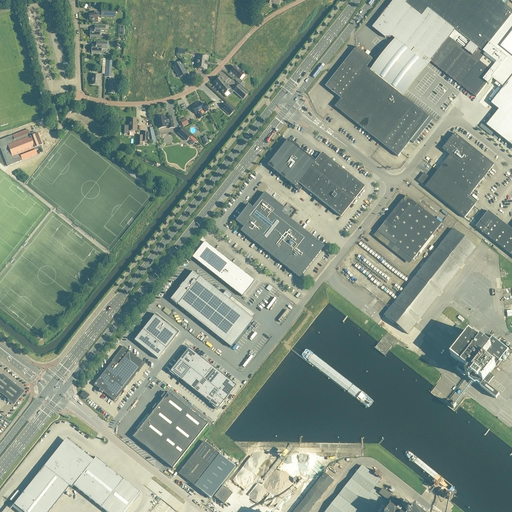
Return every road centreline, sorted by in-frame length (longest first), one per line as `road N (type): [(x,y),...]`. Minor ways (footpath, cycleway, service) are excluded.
road 1 (primary): [(59,394),(290,103)]
road 2 (primary): [(280,96),(49,386)]
road 3 (unclassified): [(348,245),(261,175),(220,226),(307,294)]
road 4 (tertiary): [(204,511),(59,394)]
road 5 (residential): [(80,95),(111,103),(180,96),(232,52)]
road 6 (unknown): [(100,458),(70,434),(60,436),(1,511)]
road 7 (unclassified): [(395,184),(290,103)]
road 8 (primary): [(290,103),(373,0)]
road 9 (unknown): [(408,342),(470,391),(501,405),(511,400)]
road 10 (primary): [(356,0),(280,96)]
road 11 (unknown): [(511,335),(459,292),(445,294),(420,326)]
